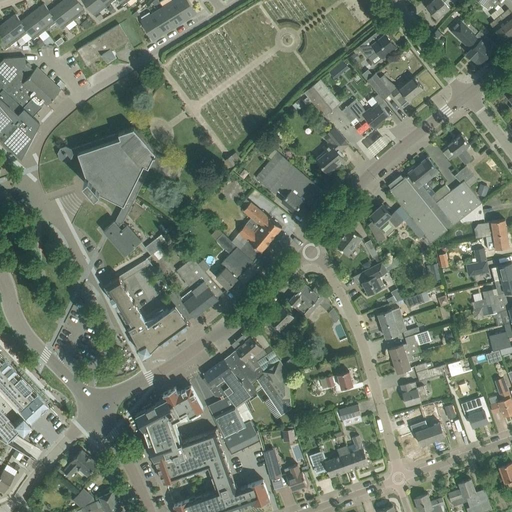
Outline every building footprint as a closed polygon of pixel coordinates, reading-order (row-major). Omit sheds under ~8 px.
[(78,0),(63,0),(61,2),(74,19),(86,10),(78,0)] [(106,6),(101,0),(83,0),(95,15),(106,6)] [(173,0),(163,7),(175,26),(186,20),(173,0)] [(173,0),(186,20),(197,13),(188,0),(173,0)] [(429,7),(437,18),(445,11),(450,7),(445,1),(445,0),(434,0),(432,2),(434,4),(429,7)] [(477,0),(488,8),(491,4),(488,1),(489,0),(477,0)] [(61,2),(50,11),(55,18),(56,21),(62,28),(74,19),(61,2)] [(44,4),(33,12),(46,29),(56,21),(55,18),(50,11),(44,4)] [(152,13),(164,33),(175,26),(163,7),(152,13)] [(495,19),(490,23),(505,41),(511,35),(511,12),(508,8),(505,11),(495,19)] [(33,12),(21,21),(26,29),(28,31),(32,36),(34,38),(46,29),(33,12)] [(141,20),(153,40),(164,33),(152,13),(141,20)] [(16,14),(4,23),(17,40),(28,31),(26,29),(21,21),(16,14)] [(460,19),(450,29),(471,49),(467,53),(479,63),(482,60),(482,61),(493,49),(494,49),(498,45),(481,29),(479,31),(465,17),(462,20),(460,19)] [(91,24),(87,18),(82,22),(86,28),(91,24)] [(17,40),(4,23),(0,26),(0,41),(4,46),(6,48),(17,40)] [(79,48),(88,62),(102,54),(108,63),(115,58),(114,56),(116,55),(111,48),(126,39),(118,24),(79,48)] [(369,38),(359,46),(368,57),(376,50),(383,58),(384,57),(385,58),(390,54),(389,53),(397,47),(386,33),(373,43),(369,38)] [(40,37),(36,40),(41,47),(45,44),(40,37)] [(61,37),(55,42),(58,45),(64,40),(61,37)] [(409,48),(403,53),(407,59),(414,54),(409,48)] [(355,52),(350,56),(354,62),(359,58),(355,52)] [(0,139),(1,140),(2,139),(16,152),(19,151),(22,151),(33,129),(34,130),(39,121),(32,115),(43,104),(45,102),(46,104),(60,89),(36,67),(33,70),(25,62),(25,56),(4,58),(0,61),(0,139)] [(376,73),(368,79),(376,89),(384,83),(376,73)] [(405,81),(392,92),(402,105),(403,104),(404,106),(409,102),(408,100),(424,87),(414,76),(406,83),(405,81)] [(60,79),(57,83),(61,87),(65,83),(60,79)] [(305,92),(324,115),(340,102),(321,79),(305,92)] [(365,114),(375,128),(382,122),(381,120),(382,119),(388,114),(383,108),(387,104),(383,99),(378,93),(374,97),(373,96),(368,100),(372,106),(367,111),(364,113),(365,114)] [(356,98),(342,110),(351,121),(357,116),(359,119),(365,114),(364,113),(367,111),(356,98)] [(125,203),(116,221),(119,225),(124,220),(131,206),(151,166),(175,178),(182,166),(155,152),(156,151),(146,139),(134,126),(119,132),(72,148),(66,145),(61,147),(58,152),(60,158),(65,161),(71,159),(73,153),(79,151),(88,178),(84,181),(88,185),(88,186),(91,190),(92,189),(96,194),(100,190),(125,203)] [(339,152),(348,144),(334,127),(324,135),(330,142),(324,147),(327,151),(318,159),(329,172),(345,159),(339,152)] [(442,150),(449,159),(455,155),(456,155),(458,153),(465,163),(472,158),(465,148),(470,144),(462,134),(448,145),(448,146),(442,150)] [(381,136),(366,149),(373,156),(387,144),(381,136)] [(278,152),(257,178),(275,193),(278,190),(286,196),(282,201),(295,211),(317,185),(278,152)] [(226,160),(231,167),(237,162),(231,155),(226,160)] [(409,172),(416,181),(419,185),(438,170),(428,157),(409,172)] [(459,171),(460,173),(466,181),(470,185),(477,179),(466,165),(459,171)] [(388,187),(431,241),(452,226),(407,171),(388,187)] [(466,181),(460,173),(460,174),(465,180),(434,204),(452,226),(460,219),(474,208),(482,202),(466,181)] [(476,193),(485,195),(488,186),(479,183),(476,193)] [(248,220),(232,241),(253,261),(282,227),(251,201),(244,210),(261,224),(256,231),(252,228),(254,225),(248,220)] [(474,208),(460,219),(462,221),(484,218),(482,202),(474,208)] [(404,219),(403,217),(396,210),(391,214),(382,204),(370,214),(374,219),(369,224),(379,241),(386,237),(381,229),(389,223),(386,219),(388,217),(396,226),(404,219)] [(485,228),(479,229),(480,237),(487,236),(493,235),(507,232),(505,219),(484,222),(485,228)] [(104,229),(115,242),(131,227),(128,223),(127,223),(124,220),(119,225),(116,221),(115,220),(104,229)] [(131,227),(115,242),(125,254),(127,253),(143,240),(131,227)] [(336,244),(349,254),(362,237),(350,227),(336,244)] [(495,242),(488,243),(489,249),(509,246),(507,232),(493,235),(495,242)] [(162,233),(157,238),(161,243),(166,239),(162,233)] [(226,266),(216,276),(228,288),(253,261),(232,241),(222,233),(216,239),(230,253),(222,262),(226,266)] [(146,247),(152,255),(163,246),(161,243),(157,238),(146,247)] [(369,240),(363,243),(371,258),(377,254),(369,240)] [(182,247),(176,251),(182,258),(187,254),(182,247)] [(473,249),(475,261),(477,261),(486,259),(483,247),(473,249)] [(438,254),(441,266),(447,265),(444,253),(438,254)] [(397,255),(389,260),(393,268),(401,263),(397,255)] [(176,290),(169,295),(176,304),(182,312),(188,307),(195,315),(219,297),(218,296),(224,292),(205,271),(198,263),(193,257),(177,269),(193,289),(182,297),(176,290)] [(148,258),(105,284),(111,296),(110,296),(115,304),(116,303),(127,321),(130,319),(133,324),(129,326),(140,346),(139,346),(144,355),(152,350),(152,349),(160,341),(163,344),(191,323),(188,320),(182,312),(176,304),(149,324),(140,312),(141,312),(122,280),(126,278),(151,262),(148,258)] [(203,259),(198,263),(205,271),(210,267),(203,259)] [(473,261),(466,263),(468,275),(477,273),(488,271),(489,271),(487,259),(486,259),(477,261),(475,261),(473,261)] [(369,277),(362,281),(369,294),(386,285),(380,274),(388,270),(382,261),(365,269),(369,277)] [(430,264),(433,280),(441,278),(438,262),(430,264)] [(511,262),(491,267),(494,280),(502,278),(511,275),(511,262)] [(494,280),(498,294),(504,293),(511,290),(511,275),(502,278),(494,280)] [(305,282),(289,300),(307,316),(319,302),(327,309),(331,304),(326,295),(316,286),(313,289),(305,282)] [(483,299),(475,301),(476,308),(494,303),(493,296),(494,295),(492,289),(491,289),(483,291),(485,298),(483,299)] [(426,290),(419,292),(423,301),(430,298),(426,290)] [(403,299),(406,307),(423,301),(419,292),(403,299)] [(474,308),(473,308),(473,309),(473,310),(475,316),(478,318),(484,317),(484,315),(492,313),(497,312),(494,303),(476,308),(474,308)] [(267,322),(277,332),(294,315),(284,305),(267,322)] [(336,322),(340,317),(334,307),(330,312),(336,322)] [(378,313),(382,325),(402,319),(398,307),(378,313)] [(511,307),(508,308),(500,310),(504,323),(505,323),(511,321),(511,307)] [(399,332),(401,338),(413,334),(412,334),(419,332),(417,326),(406,330),(402,319),(382,325),(386,337),(399,332)] [(248,330),(232,344),(236,349),(259,376),(282,409),(291,403),(291,397),(289,373),(280,359),(264,370),(258,360),(267,353),(248,330)] [(390,348),(393,360),(419,351),(417,345),(430,341),(426,330),(419,332),(413,334),(401,338),(403,344),(390,348)] [(496,343),(490,345),(491,351),(500,348),(506,346),(503,333),(494,335),(496,343)] [(511,345),(506,346),(500,348),(501,354),(511,351),(511,345)] [(230,354),(225,358),(246,387),(251,383),(257,378),(259,376),(236,349),(230,354)] [(499,349),(494,351),(496,361),(502,359),(499,349)] [(0,438),(6,442),(19,429),(21,431),(30,423),(29,422),(34,418),(33,416),(47,403),(0,352),(0,438)] [(412,354),(393,360),(397,371),(411,367),(409,361),(414,359),(412,354)] [(206,376),(203,379),(210,389),(211,389),(216,395),(230,384),(234,389),(228,394),(229,395),(235,403),(236,404),(236,405),(237,404),(251,394),(246,387),(225,358),(204,373),(206,376)] [(283,364),(289,371),(296,366),(291,358),(283,364)] [(460,360),(448,364),(452,375),(463,371),(460,360)] [(432,361),(426,362),(427,367),(427,369),(434,367),(432,361)] [(414,366),(416,372),(427,367),(426,362),(414,366)] [(427,367),(416,372),(418,380),(442,374),(440,365),(434,367),(427,369),(427,367)] [(349,370),(338,374),(342,388),(353,385),(349,370)] [(332,375),(320,379),(323,388),(335,385),(332,375)] [(502,399),(491,403),(494,412),(502,409),(504,415),(511,411),(511,399),(504,376),(495,380),(502,399)] [(400,383),(407,404),(421,400),(420,396),(426,394),(425,387),(418,389),(414,378),(400,383)] [(166,398),(137,414),(145,428),(155,458),(156,458),(164,481),(187,473),(187,472),(193,470),(194,471),(209,465),(217,489),(195,496),(196,497),(191,499),(191,498),(174,504),(177,511),(227,511),(254,502),(255,504),(270,498),(263,479),(237,488),(216,428),(215,429),(191,384),(179,391),(176,386),(164,393),(166,398)] [(483,396),(463,403),(468,419),(470,418),(473,426),(489,420),(487,416),(490,415),(490,416),(491,415),(484,395),(483,395),(483,396)] [(215,416),(221,430),(223,435),(244,424),(253,418),(246,403),(238,408),(236,405),(215,416)] [(339,409),(342,419),(361,413),(359,404),(339,409)] [(443,407),(447,418),(455,416),(451,404),(443,407)] [(410,412),(412,420),(422,417),(420,409),(410,412)] [(434,425),(428,426),(433,439),(445,435),(438,415),(431,418),(434,425)] [(433,439),(428,426),(423,428),(420,422),(417,423),(414,424),(416,430),(421,444),(433,439)] [(355,443),(347,445),(349,451),(350,451),(355,467),(369,462),(359,434),(353,436),(355,443)] [(311,455),(317,471),(328,467),(331,476),(355,467),(349,451),(347,445),(338,449),(340,455),(325,460),(322,451),(311,455)] [(64,470),(70,476),(71,476),(79,467),(88,475),(98,463),(82,448),(72,460),(64,470)] [(264,451),(272,478),(282,475),(274,448),(264,451)] [(15,450),(12,455),(19,459),(22,454),(15,450)] [(511,461),(500,466),(507,486),(511,483),(511,461)] [(298,464),(284,468),(292,489),(307,484),(303,471),(301,472),(298,464)] [(1,471),(0,473),(0,490),(4,492),(14,475),(3,468),(1,471)] [(465,509),(466,511),(479,511),(492,508),(488,497),(480,500),(477,491),(476,491),(471,478),(459,482),(461,488),(449,493),(452,500),(468,494),(470,499),(468,499),(471,507),(465,509)] [(84,488),(73,499),(82,507),(95,501),(93,496),(84,488)] [(77,511),(99,511),(106,509),(107,511),(119,506),(112,490),(100,496),(102,498),(95,501),(82,507),(82,508),(76,510),(77,511)] [(415,497),(420,511),(425,510),(425,511),(440,511),(443,511),(441,504),(444,503),(442,497),(430,501),(428,493),(415,497)]
